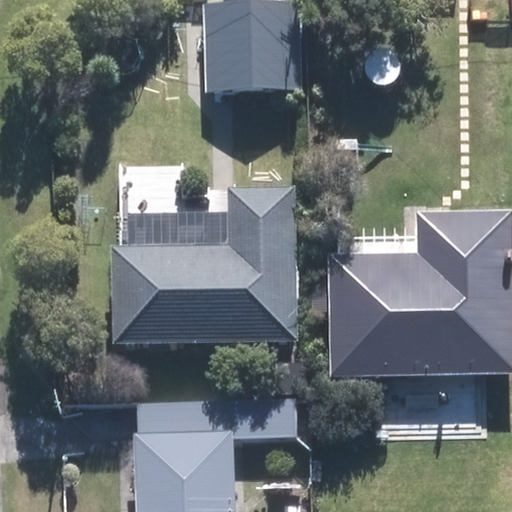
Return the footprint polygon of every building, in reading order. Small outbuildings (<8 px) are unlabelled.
[(290,15),(195,19),(199,101),(294,97),(290,15)] [(107,268),(108,355),(282,352),(280,215),(218,216),(219,266),(107,268)] [(411,269),(323,271),(326,388),(499,385),(496,229),(411,230),(411,269)] [(511,412),(483,413),(483,499),(511,499),(511,412)] [(223,511),(221,448),(121,453),(123,511),(223,511)]
